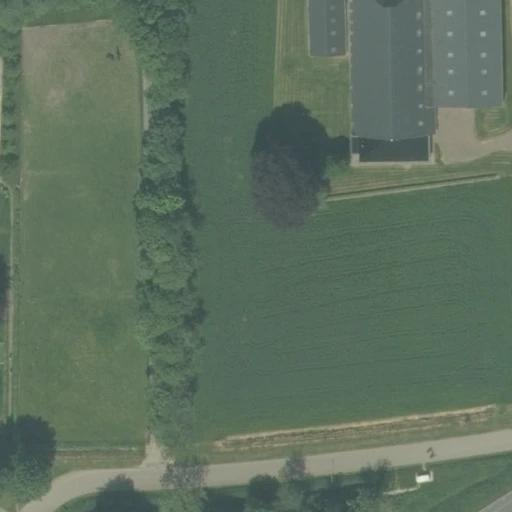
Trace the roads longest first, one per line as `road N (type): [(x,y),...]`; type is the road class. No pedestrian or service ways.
road 1 (unclassified): [(33,511),(83,480),(312,467),(511,437)]
road 2 (track): [(155,478),(145,45)]
